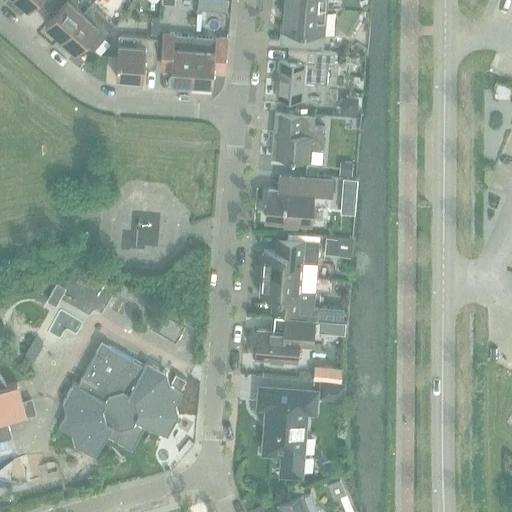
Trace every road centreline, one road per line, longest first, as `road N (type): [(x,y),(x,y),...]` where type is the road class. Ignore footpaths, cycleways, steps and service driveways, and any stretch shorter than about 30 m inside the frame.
road 1 (tertiary): [(442,511),(444,0)]
road 2 (residential): [(212,469),(237,111)]
road 3 (residential): [(237,111),(94,95),(0,19)]
road 4 (residential): [(68,511),(212,469)]
